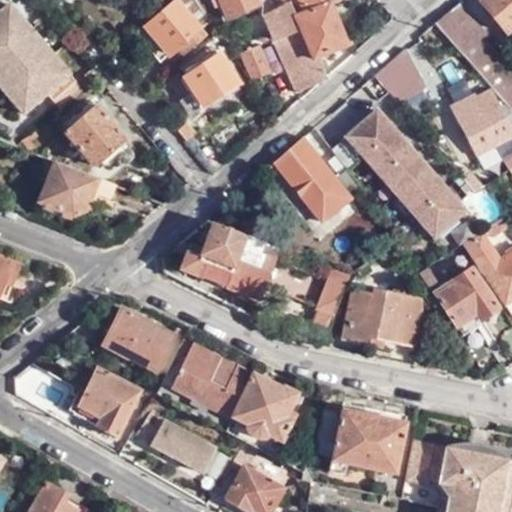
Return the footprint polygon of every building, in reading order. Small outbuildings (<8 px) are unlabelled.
[(190,0),(181,0),(145,31),(170,61),(211,28),(203,17),(192,3),(190,0)] [(195,0),(192,3),(203,17),(219,8),(224,21),(257,9),(253,0),(195,0)] [(329,83),(327,78),(320,61),(311,64),(293,21),(283,0),(276,4),(278,12),(263,20),(277,52),(295,97),(329,83)] [(334,2),(333,0),(294,0),(302,17),(293,21),(311,64),(320,61),(346,49),(328,5),(334,2)] [(511,0),(479,0),(478,1),(505,32),(511,26),(511,0)] [(511,72),(484,40),(488,36),(459,2),(433,24),(505,105),(511,113),(511,72)] [(17,43),(30,33),(7,6),(0,12),(0,48),(12,38),(17,43)] [(0,91),(5,98),(51,57),(30,33),(17,43),(12,38),(0,48),(0,91)] [(209,38),(214,44),(219,39),(215,34),(209,38)] [(214,44),(208,49),(212,54),(179,75),(184,80),(216,56),(226,49),(219,39),(214,44)] [(247,78),(267,71),(254,43),(237,50),(247,78)] [(426,84),(435,80),(417,45),(408,49),(426,84)] [(426,90),(403,50),(372,77),(397,105),(426,90)] [(216,56),(184,80),(183,82),(193,96),(179,107),(190,121),(237,85),(216,56)] [(58,111),(81,91),(51,57),(5,98),(21,116),(46,96),(58,111)] [(511,137),(511,113),(505,105),(499,108),(490,92),(475,99),(472,97),(451,109),(450,115),(474,158),(511,137)] [(130,148),(95,106),(60,134),(87,166),(90,164),(92,167),(113,149),(119,157),(130,148)] [(375,110),(330,150),(332,154),(347,171),(362,158),(377,174),(408,148),(375,110)] [(176,132),(185,141),(193,134),(185,124),(176,132)] [(272,164),(320,224),(349,199),(361,190),(346,170),(334,180),(300,139),(272,164)] [(408,148),(377,174),(395,195),(426,169),(408,148)] [(457,159),(451,164),(453,168),(475,191),(481,188),(457,159)] [(110,196),(115,184),(55,160),(37,200),(72,214),(86,210),(95,190),(110,196)] [(426,169),(395,195),(412,215),(443,188),(426,169)] [(443,188),(412,215),(433,238),(464,211),(443,188)] [(464,244),(482,273),(485,272),(505,304),(511,299),(511,251),(500,260),(485,238),(500,229),(502,230),(511,223),(511,222),(507,215),(464,244)] [(202,278),(197,289),(208,294),(214,282),(232,289),(226,302),(238,309),(245,294),(259,299),(280,248),(218,226),(212,230),(199,247),(184,240),(177,246),(192,253),(180,268),(202,278)] [(400,242),(380,254),(386,263),(395,257),(398,262),(408,255),(400,242)] [(13,280),(19,266),(0,258),(0,291),(3,283),(14,287),(13,290),(22,293),(26,285),(13,280)] [(420,273),(433,294),(435,293),(463,336),(482,324),(480,321),(499,308),(474,268),(464,274),(461,270),(436,286),(426,270),(420,273)] [(314,318),(330,325),(350,274),(334,269),(314,318)] [(389,341),(385,361),(407,366),(412,346),(414,346),(423,299),(373,289),(372,295),(353,291),(343,341),(369,346),(371,338),(385,340),(389,341)] [(112,345),(171,376),(192,340),(131,306),(112,345)] [(511,328),(501,335),(511,353),(511,328)] [(383,349),(385,340),(371,338),(369,346),(383,349)] [(227,419),(250,373),(193,344),(170,388),(227,419)] [(118,437),(143,392),(97,367),(84,392),(79,389),(69,408),(75,410),(78,403),(101,415),(97,425),(118,437)] [(252,375),(229,417),(245,425),(243,429),(251,437),(256,438),(264,438),(265,436),(279,443),(290,422),(283,418),(295,394),(283,388),(281,390),(252,375)] [(349,403),(347,412),(398,422),(400,413),(349,403)] [(149,444),(202,472),(215,448),(162,419),(164,416),(150,409),(135,433),(150,441),(149,444)] [(398,422),(347,412),(341,410),(328,463),(344,466),(393,476),(405,423),(398,422)] [(242,441),(229,464),(242,471),(225,500),(244,511),(274,511),(272,510),(290,480),(276,472),(272,479),(254,468),(258,461),(251,457),(257,450),(242,441)] [(445,448),(412,441),(399,499),(437,508),(435,511),(504,511),(511,475),(511,461),(504,461),(445,448)] [(465,445),(445,448),(504,461),(499,456),(484,448),(465,445)] [(344,466),(328,463),(326,474),(342,478),(344,466)] [(68,497),(47,485),(31,511),(71,511),(62,506),(68,497)]
